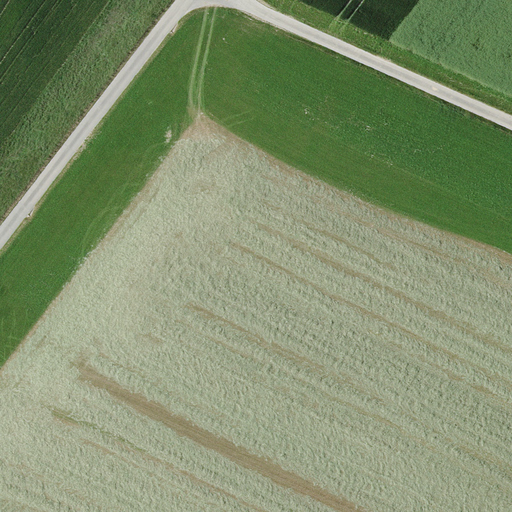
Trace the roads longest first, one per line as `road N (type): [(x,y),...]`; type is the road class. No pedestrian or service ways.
road 1 (track): [(0,262),(186,0)]
road 2 (track): [(311,0),(511,97)]
